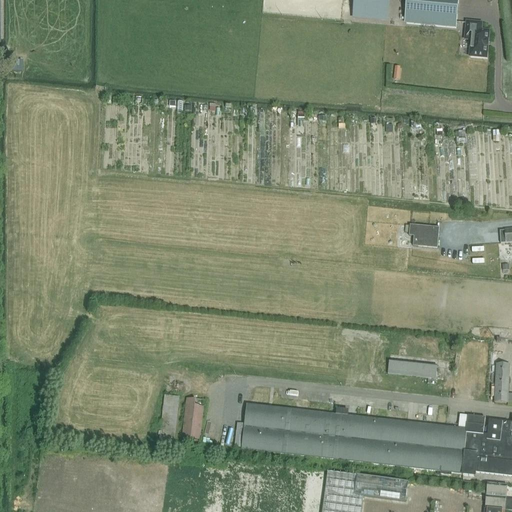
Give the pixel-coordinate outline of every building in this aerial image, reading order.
[(388,0),(355,0),(354,18),(386,21),(388,0)] [(456,0),(408,0),(406,23),(454,27),(456,0)] [(471,40),(470,56),(486,58),(487,48),(488,42),(487,42),(488,32),(480,31),(481,24),(467,23),(466,40),(471,40)] [(20,63),(8,62),(8,73),(20,73),(20,63)] [(410,226),(409,236),(414,237),(413,247),(437,249),(439,229),(410,226)] [(511,229),(505,230),(505,231),(500,232),(501,244),(506,244),(511,243),(511,229)] [(389,362),(388,375),(436,380),(437,367),(389,362)] [(508,403),(508,394),(510,373),(510,365),(496,365),(496,372),(494,402),(508,403)] [(171,430),(170,435),(176,436),(180,397),(166,396),(163,429),(171,430)] [(199,445),(204,401),(186,399),(181,443),(199,445)] [(237,424),(234,448),(242,449),(242,450),(441,472),(441,475),(452,476),(452,473),(462,475),(462,476),(475,477),(476,473),(511,476),(511,422),(489,420),(488,435),(483,435),(485,418),(468,417),(467,430),(446,428),(247,405),(245,425),(237,424)] [(328,473),(322,511),(362,511),(365,498),(405,503),(408,483),(356,476),(356,477),(328,473)] [(508,486),(487,484),(485,509),(505,511),(508,486)]
